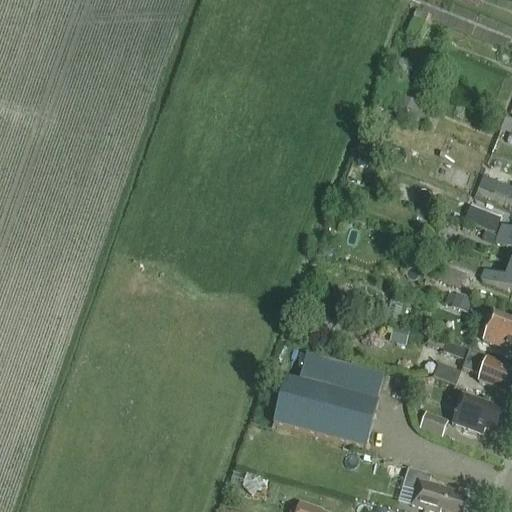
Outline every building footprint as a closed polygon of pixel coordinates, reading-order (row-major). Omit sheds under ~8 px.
[(415,14),(406,38),(422,45),(431,21),(415,14)] [(432,112),(399,100),(394,113),(427,125),(432,112)] [(511,130),(511,125),(506,123),(502,134),(510,137),(511,130)] [(484,179),(479,190),(494,196),(495,194),(511,201),(511,190),(498,185),(499,185),(484,179)] [(511,232),(503,229),(499,238),(511,242),(511,232)] [(486,233),(482,242),(496,247),(499,238),(488,233),(486,233)] [(511,253),(511,266),(511,269),(511,268),(511,242),(499,238),(496,247),(511,253)] [(462,241),(459,250),(466,253),(469,244),(462,241)] [(511,295),(511,268),(511,269),(506,282),(485,274),(481,283),(511,295)] [(457,297),(452,311),(468,317),(473,302),(457,297)] [(511,322),(494,315),(483,344),(511,355),(511,322)] [(394,329),(390,346),(406,350),(410,334),(394,329)] [(511,393),(511,371),(447,345),(444,354),(466,363),(462,371),(481,379),(479,385),(510,398),(511,393)] [(287,381),(272,432),(364,456),(383,380),(307,360),(299,385),(287,381)] [(461,377),(461,375),(439,366),(434,379),(456,388),(461,377)] [(461,377),(456,388),(474,395),(478,384),(461,377)] [(403,380),(397,401),(407,404),(412,383),(403,380)] [(485,433),(495,437),(503,414),(463,399),(453,428),(483,439),(485,433)] [(420,431),(443,440),(449,423),(426,415),(420,431)] [(403,490),(416,494),(412,508),(423,511),(464,511),(467,504),(463,503),(464,498),(430,488),(433,478),(409,471),(403,490)]
